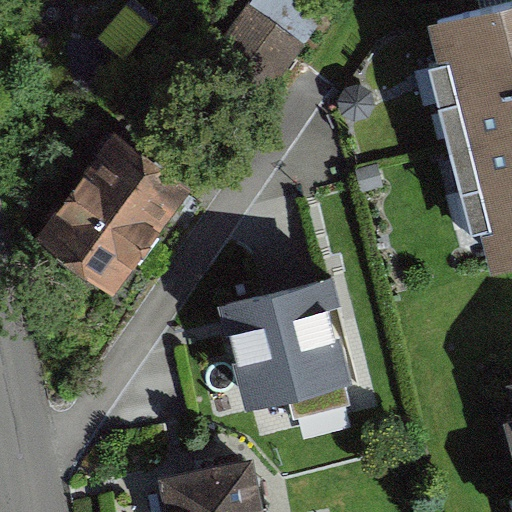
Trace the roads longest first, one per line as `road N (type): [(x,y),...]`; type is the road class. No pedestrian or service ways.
road 1 (residential): [(32,502),(321,76)]
road 2 (tertiary): [(0,352),(32,502)]
